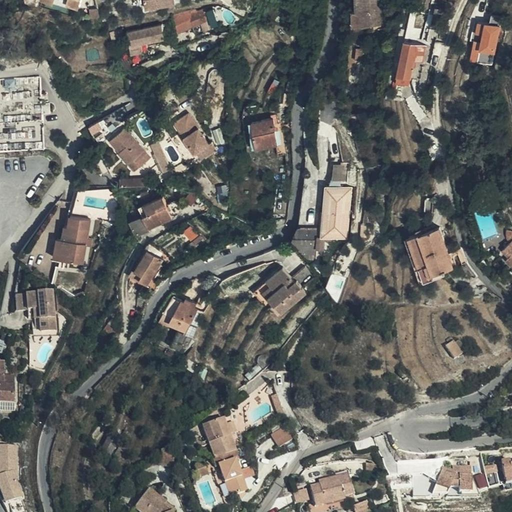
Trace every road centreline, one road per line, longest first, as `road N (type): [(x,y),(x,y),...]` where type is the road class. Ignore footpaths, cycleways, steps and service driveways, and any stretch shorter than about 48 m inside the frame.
road 1 (residential): [(48,511),(41,465),(49,430),(72,399),(179,275),(272,241),(294,213),(306,92),(332,38),(333,0)]
road 2 (residential): [(19,234),(64,183),(75,146),(42,70),(0,66)]
road 3 (residential): [(511,365),(484,392),(409,415),(405,430)]
